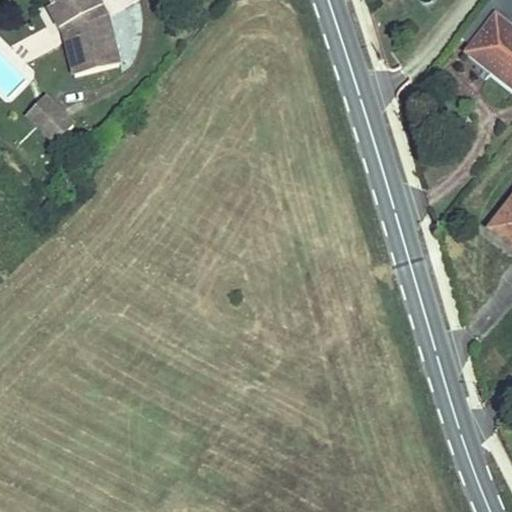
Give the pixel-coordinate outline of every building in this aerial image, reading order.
[(25,0),(4,0),(12,11),(26,1),(25,0)] [(67,0),(25,0),(26,1),(12,11),(25,28),(15,33),(28,53),(39,46),(45,64),(33,70),(43,102),(87,90),(74,51),(64,55),(53,37),(66,30),(54,13),(70,4),(67,0)] [(511,15),(511,0),(491,0),(490,2),(511,15)] [(463,7),(447,24),(465,40),(468,37),(480,23),(463,7)] [(462,88),(453,98),(480,122),(508,92),(495,80),(459,47),(465,40),(447,24),(422,51),(440,68),(462,88)] [(74,51),(66,30),(53,37),(64,55),(74,51)] [(465,40),(459,47),(495,80),(504,70),(468,37),(465,40)] [(39,46),(28,53),(33,70),(45,64),(39,46)] [(431,78),(453,98),(462,88),(440,68),(431,78)] [(0,146),(6,153),(24,135),(10,121),(0,131),(0,146)] [(21,168),(39,150),(24,135),(6,153),(21,168)] [(494,281),(483,294),(502,309),(511,296),(511,228),(489,209),(455,249),(494,281)] [(494,281),(455,249),(445,262),(483,294),(494,281)] [(511,316),(511,296),(502,309),(511,317),(511,316)]
